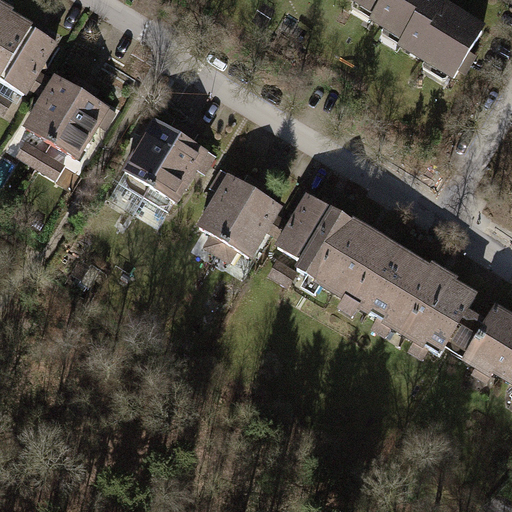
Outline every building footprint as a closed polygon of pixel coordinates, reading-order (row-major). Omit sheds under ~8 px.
[(343,0),(378,21),(390,0),(343,0)] [(401,53),(455,84),(484,34),(443,10),(448,2),(444,0),(390,0),(378,21),(375,27),(406,45),(401,53)] [(0,99),(9,104),(43,44),(0,19),(0,99)] [(26,135),(51,149),(81,98),(55,83),(26,135)] [(51,149),(79,165),(109,114),(81,98),(51,149)] [(154,192),(181,147),(153,130),(126,176),(154,192)] [(209,163),(181,147),(154,192),(182,209),(209,163)] [(224,246),(255,194),(226,180),(199,232),(224,246)] [(285,210),(255,194),(224,246),(255,265),(285,210)] [(282,271),(343,306),(377,244),(317,210),(282,271)] [(377,244),(343,306),(393,335),(427,274),(377,244)] [(480,303),(427,274),(393,335),(445,364),(480,303)] [(465,367),(511,394),(511,327),(495,317),(465,367)]
